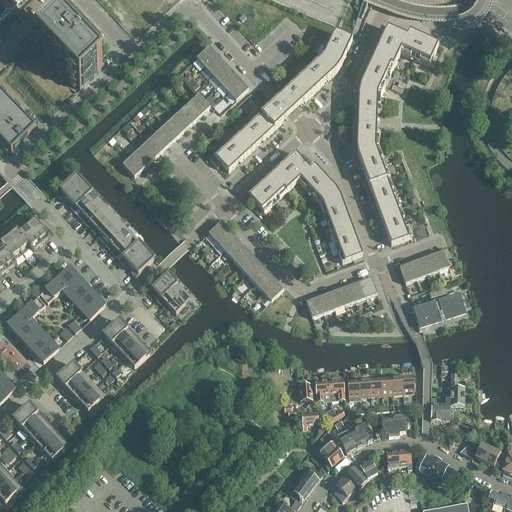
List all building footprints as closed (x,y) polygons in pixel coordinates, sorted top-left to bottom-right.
[(10,0),(0,0),(0,3),(10,14),(17,7),(10,0)] [(123,0),(148,28),(168,10),(159,0),(123,0)] [(0,3),(0,19),(2,21),(2,22),(10,14),(0,3)] [(57,24),(35,45),(80,92),(102,70),(57,24)] [(387,32),(381,46),(400,55),(407,41),(407,40),(387,32)] [(400,55),(400,56),(415,62),(424,42),(409,35),(407,40),(407,41),(400,55)] [(335,36),(331,45),(348,53),(352,44),(335,36)] [(424,42),(415,62),(429,69),(438,49),(429,44),(429,43),(424,41),(424,42)] [(322,58),(321,59),(338,72),(341,68),(346,58),(347,59),(349,54),(348,53),(331,45),(328,44),(322,58)] [(381,46),(374,60),(394,69),(400,56),(400,55),(381,46)] [(197,61),(205,70),(217,58),(209,50),(197,61)] [(205,70),(213,79),(225,67),(217,58),(205,70)] [(321,59),(309,70),(324,86),(325,87),(329,83),(328,82),(336,75),(338,72),(321,59)] [(374,60),(368,75),(387,84),(394,69),(374,60)] [(213,79),(220,87),(233,75),(225,67),(213,79)] [(309,70),(298,81),(312,97),(313,96),(324,86),(309,70)] [(361,89),(360,94),(381,99),(381,98),(387,84),(368,75),(367,74),(364,79),(365,79),(361,89)] [(220,87),(228,95),(241,84),(233,75),(220,87)] [(288,94),(281,100),(294,114),(301,108),(302,109),(306,105),(305,104),(312,97),(298,81),(286,92),(288,94)] [(241,84),(228,95),(236,104),(249,92),(241,84)] [(35,131),(0,93),(0,141),(11,154),(35,131)] [(357,109),(357,114),(358,115),(358,124),(377,125),(377,124),(377,115),(380,115),(381,99),(360,94),(359,98),(358,109),(357,109)] [(199,97),(190,105),(202,118),(210,110),(199,97)] [(272,105),(260,116),(275,132),(283,125),(283,126),(287,122),(287,121),(294,114),(281,100),(274,107),(272,105)] [(190,105),(182,113),(193,126),(202,118),(190,105)] [(182,113),(173,121),(185,134),(193,126),(182,113)] [(260,116),(249,126),(263,142),(275,132),(260,116)] [(173,121),(165,129),(177,141),(185,134),(173,121)] [(356,134),(356,140),(357,140),(357,150),(358,154),(379,151),(379,135),(377,134),(377,125),(358,124),(358,134),(356,134)] [(249,126),(237,137),(252,153),(260,146),(260,147),(264,143),(263,143),(263,142),(249,126)] [(165,129),(156,136),(168,149),(177,141),(165,129)] [(156,136),(148,144),(160,157),(168,149),(156,136)] [(237,137),(225,148),(240,164),(252,153),(237,137)] [(148,144),(140,152),(152,165),(160,157),(148,144)] [(225,148),(214,158),(222,167),(229,175),(237,167),(237,168),(241,165),(240,164),(225,148)] [(379,151),(358,154),(358,159),(362,169),(361,170),(363,174),(364,174),(384,167),(379,152),(379,151)] [(140,152),(131,160),(143,172),(152,165),(140,152)] [(284,167),(299,183),(310,172),(296,156),(284,167)] [(214,158),(210,162),(218,171),(222,167),(214,158)] [(143,172),(131,160),(123,168),(134,180),(143,172)] [(287,194),(299,183),(284,167),(272,178),(287,194)] [(384,167),(364,174),(369,189),(390,181),(384,167)] [(299,183),(309,195),(325,180),(314,168),(310,172),(299,183)] [(51,203),(28,178),(21,185),(15,190),(37,215),(43,210),(51,203)] [(276,204),(287,194),(272,178),(261,188),(276,204)] [(65,198),(74,207),(75,209),(91,194),(76,179),(58,197),(62,201),(65,198)] [(320,206),(320,207),(338,195),(336,191),(329,184),(329,183),(326,179),(325,180),(309,195),(320,206)] [(390,181),(369,189),(375,204),(395,196),(390,181)] [(264,215),(276,204),(261,188),(260,188),(256,191),(257,192),(249,199),(264,215)] [(78,211),(81,214),(82,215),(97,201),(91,194),(75,209),(74,207),(70,210),(74,215),(78,211)] [(320,207),(326,222),(346,214),(347,214),(345,209),(344,209),(341,199),(338,195),(320,207)] [(375,204),(374,204),(376,209),(377,208),(380,218),(401,211),(395,196),(375,204)] [(85,219),(88,222),(89,223),(104,209),(97,201),(82,215),(81,214),(77,218),(81,222),(85,219)] [(92,226),(95,229),(96,230),(111,216),(104,209),(89,223),(88,222),(84,225),(88,230),(92,226)] [(401,211),(380,218),(384,228),(383,228),(385,233),(386,233),(406,226),(401,211)] [(326,222),(331,237),(352,229),(346,214),(326,222)] [(99,234),(102,237),(103,238),(118,224),(111,216),(96,230),(95,229),(91,233),(95,237),(99,234)] [(33,220),(25,227),(42,247),(50,240),(33,220)] [(106,241),(108,244),(109,245),(125,231),(118,224),(103,238),(102,237),(98,240),(102,244),(106,241)] [(209,237),(217,246),(229,234),(221,225),(209,237)] [(406,226),(386,233),(391,248),(412,240),(406,226)] [(18,233),(17,233),(34,253),(42,247),(25,227),(18,233)] [(113,249),(115,252),(116,251),(118,253),(132,239),(137,235),(130,228),(126,232),(125,231),(109,245),(108,244),(105,248),(109,252),(113,249)] [(331,237),(337,251),(357,244),(352,229),(331,237)] [(9,239),(23,257),(31,250),(33,254),(34,253),(17,233),(10,239),(9,239)] [(217,246),(224,254),(237,242),(229,234),(217,246)] [(9,240),(1,246),(16,267),(17,266),(15,263),(22,257),(23,258),(23,257),(9,239),(9,240)] [(120,256),(122,259),(124,261),(139,247),(132,239),(118,253),(116,251),(115,252),(112,255),(116,259),(120,256)] [(186,242),(160,267),(162,270),(166,273),(192,249),(189,245),(186,242)] [(224,254),(232,262),(245,250),(237,242),(224,254)] [(357,244),(337,251),(342,266),(363,259),(359,248),(360,248),(358,243),(357,244)] [(1,246),(0,246),(0,261),(8,273),(16,267),(1,246)] [(124,261),(122,259),(119,262),(123,267),(127,264),(134,272),(131,275),(135,280),(154,262),(139,247),(124,261)] [(232,262),(240,271),(253,259),(245,250),(232,262)] [(443,254),(432,258),(438,275),(449,271),(443,254)] [(432,258),(421,262),(427,279),(438,275),(432,258)] [(240,271),(248,279),(260,267),(253,259),(240,271)] [(0,278),(8,273),(0,261),(0,278)] [(421,262),(411,266),(417,283),(427,279),(421,262)] [(417,283),(411,266),(400,270),(406,287),(417,283)] [(248,279),(255,287),(268,276),(260,267),(248,279)] [(48,306),(62,293),(62,292),(77,278),(70,270),(40,298),(48,306)] [(255,287),(263,296),(276,284),(268,276),(255,287)] [(62,292),(62,293),(69,300),(84,286),(77,278),(62,292)] [(153,292),(159,299),(161,301),(176,287),(169,278),(153,292)] [(371,281),(360,285),(366,301),(377,297),(371,281)] [(276,284),(263,296),(271,304),(284,293),(276,284)] [(360,285),(349,289),(355,305),(366,301),(360,285)] [(69,300),(76,307),(91,293),(84,286),(69,300)] [(164,304),(167,307),(169,309),(184,294),(176,287),(161,301),(159,299),(156,302),(160,307),(164,304)] [(349,289),(339,293),(345,309),(355,305),(349,289)] [(431,301),(433,307),(440,327),(452,323),(452,324),(453,324),(453,323),(456,322),(456,321),(457,321),(458,322),(462,321),(463,319),(465,319),(463,313),(468,312),(464,298),(440,305),(439,302),(443,301),(441,298),(447,296),(446,289),(429,295),(431,301)] [(76,307),(83,315),(98,301),(91,293),(76,307)] [(339,293),(328,297),(334,313),(345,309),(339,293)] [(169,309),(167,307),(163,310),(168,315),(171,311),(176,317),(191,303),(184,294),(169,309)] [(328,297),(317,301),(323,317),(334,313),(328,297)] [(8,328),(15,336),(31,321),(31,322),(46,308),(38,300),(8,328)] [(98,301),(83,315),(90,323),(105,308),(98,301)] [(323,317),(317,301),(306,305),(312,321),(323,317)] [(427,346),(429,346),(426,340),(412,324),(402,302),(399,303),(396,304),(405,327),(417,348),(419,348),(419,347),(422,346),(427,346)] [(440,327),(433,307),(415,313),(421,332),(430,329),(430,330),(433,329),(434,330),(434,329),(440,327)] [(15,336),(22,343),(38,329),(31,322),(31,321),(15,336)] [(68,328),(71,331),(77,325),(74,323),(68,328)] [(104,338),(112,346),(128,330),(127,332),(123,328),(125,327),(121,323),(104,338)] [(71,331),(73,334),(79,328),(77,325),(71,331)] [(79,328),(73,334),(75,336),(81,331),(79,328)] [(22,343),(29,351),(45,336),(38,329),(22,343)] [(60,336),(63,339),(69,333),(66,330),(60,336)] [(110,349),(119,354),(136,338),(134,340),(131,336),(132,335),(128,330),(112,346),(109,348),(110,349)] [(63,339),(65,341),(71,336),(69,333),(63,339)] [(29,351),(36,358),(51,344),(45,336),(29,351)] [(71,336),(65,341),(67,344),(73,338),(71,336)] [(117,356),(126,362),(143,346),(142,348),(138,344),(140,342),(136,338),(119,354),(117,356)] [(51,344),(36,358),(44,366),(59,352),(51,344)] [(96,346),(90,351),(97,358),(102,354),(96,346)] [(143,346),(126,362),(124,364),(125,364),(134,370),(134,371),(150,356),(145,352),(147,350),(143,346)] [(419,347),(422,365),(425,365),(429,364),(427,346),(422,346),(419,347)] [(101,364),(105,368),(110,364),(106,359),(101,364)] [(429,363),(429,364),(425,365),(421,365),(421,364),(420,364),(421,372),(420,439),(427,439),(435,439),(429,425),(430,370),(429,363)] [(110,364),(105,368),(109,372),(114,368),(110,364)] [(94,370),(98,374),(103,370),(99,366),(94,370)] [(64,391),(80,375),(73,367),(56,383),(60,387),(62,385),(65,389),(64,391)] [(103,370),(98,374),(102,378),(107,374),(103,370)] [(112,376),(116,380),(121,376),(117,371),(112,376)] [(71,398),(71,399),(88,383),(83,374),(83,373),(80,375),(64,391),(68,395),(69,393),(73,397),(71,398)] [(451,377),(450,408),(464,408),(465,390),(457,390),(457,377),(451,377)] [(105,382),(109,386),(114,382),(110,378),(105,382)] [(396,381),(391,382),(393,398),(403,397),(402,378),(396,379),(396,381)] [(407,378),(402,378),(403,397),(414,396),(413,380),(407,380),(407,378)] [(375,383),(370,383),(371,400),(382,399),(380,380),(375,381),(375,383)] [(386,380),(380,380),(382,399),(393,398),(391,382),(386,382),(386,380)] [(78,406),(79,406),(95,391),(91,382),(90,381),(88,383),(71,399),(75,403),(76,401),(80,405),(78,406)] [(364,381),(358,382),(360,400),(371,400),(370,383),(364,384),(364,381)] [(360,400),(358,382),(353,382),(353,385),(348,385),(349,401),(360,400)] [(343,383),(329,384),(330,397),(338,396),(338,403),(345,403),(344,395),(343,383)] [(330,397),(329,384),(315,385),(316,398),(317,405),(323,405),(323,397),(330,397)] [(8,385),(0,391),(0,406),(15,392),(8,385)] [(313,403),(311,387),(299,388),(299,389),(297,389),(296,390),(296,393),(297,394),(300,394),(301,404),(313,403)] [(95,391),(79,406),(82,411),(84,409),(88,414),(87,415),(91,420),(101,410),(98,404),(103,400),(103,399),(98,390),(97,389),(95,391)] [(441,408),(440,425),(448,425),(449,425),(450,408),(450,394),(446,394),(445,408),(441,408)] [(432,402),(431,425),(440,425),(441,408),(436,408),(436,402),(432,402)] [(14,422),(21,430),(37,416),(33,412),(35,411),(31,407),(14,422)] [(336,417),(336,416),(333,411),(327,415),(332,425),(339,421),(336,417)] [(20,433),(29,438),(45,422),(44,424),(41,420),(42,419),(38,414),(37,416),(21,430),(19,432),(20,433)] [(302,417),(303,429),(303,433),(307,433),(307,429),(319,428),(318,416),(302,417)] [(404,420),(393,421),(394,440),(400,439),(399,437),(405,436),(404,420)] [(394,440),(393,421),(381,422),(383,438),(389,438),(389,440),(394,440)] [(27,441),(36,446),(53,430),(51,432),(48,428),(49,426),(45,422),(29,438),(27,440),(27,441)] [(335,425),(339,435),(347,432),(344,422),(335,425)] [(366,428),(359,431),(355,434),(356,436),(350,439),(356,452),(374,443),(366,428)] [(0,435),(6,442),(12,436),(6,429),(0,435)] [(35,448),(43,454),(60,438),(59,439),(55,436),(57,434),(53,430),(36,446),(34,448),(35,448)] [(356,452),(350,439),(347,434),(337,440),(347,457),(356,452)] [(60,438),(43,454),(41,456),(42,456),(51,462),(52,462),(67,448),(63,444),(64,442),(60,438)] [(511,478),(511,439),(508,440),(507,458),(508,460),(503,475),(511,478)] [(11,448),(15,452),(19,447),(15,443),(11,448)] [(320,457),(324,461),(332,470),(344,460),(336,451),(332,446),(320,457)] [(475,461),(485,466),(492,450),(483,446),(475,461)] [(19,447),(15,452),(19,456),(23,452),(19,447)] [(4,454),(8,458),(13,454),(9,450),(4,454)] [(492,450),(485,466),(494,470),(501,455),(492,450)] [(13,454),(8,458),(12,462),(17,458),(13,454)] [(410,454),(398,455),(399,469),(400,474),(408,473),(408,474),(412,474),(411,470),(411,462),(410,454)] [(398,455),(386,456),(387,463),(387,470),(388,473),(395,472),(396,476),(398,476),(398,478),(400,478),(400,475),(400,474),(399,469),(398,455)] [(421,459),(415,471),(420,473),(419,474),(430,479),(432,475),(438,462),(427,457),(426,457),(425,461),(423,460),(421,459)] [(26,463),(29,468),(34,463),(30,459),(26,463)] [(438,462),(432,475),(442,480),(441,482),(449,486),(455,473),(448,470),(449,468),(438,462)] [(34,463),(29,468),(33,472),(38,467),(34,463)] [(359,469),(366,481),(377,475),(370,463),(359,468),(359,469)] [(312,471),(301,486),(312,494),(319,484),(322,479),(318,476),(320,474),(317,471),(319,468),(315,464),(311,471),(312,471)] [(19,470),(23,474),(27,470),(23,465),(19,470)] [(27,470),(23,474),(27,478),(31,474),(27,470)] [(347,478),(358,492),(367,485),(356,471),(347,478)] [(0,494),(12,483),(8,473),(7,473),(5,475),(0,479),(0,494)] [(334,495),(342,505),(356,494),(344,480),(336,488),(339,491),(334,495)] [(12,483),(0,494),(0,501),(1,501),(5,506),(21,491),(20,491),(15,481),(14,481),(12,483)] [(312,494),(301,486),(293,496),(304,504),(312,494)] [(408,492),(410,504),(421,502),(419,490),(408,492)] [(505,511),(509,498),(498,494),(497,495),(498,495),(497,496),(491,493),(487,504),(493,507),(493,508),(505,511)]
